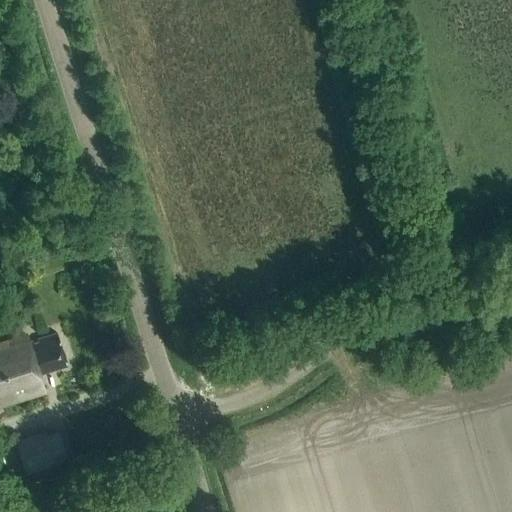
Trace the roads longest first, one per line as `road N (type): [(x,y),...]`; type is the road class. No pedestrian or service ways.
road 1 (tertiary): [(176,421),(43,0)]
road 2 (unclassified): [(176,421),(241,400),(374,324),(511,285)]
